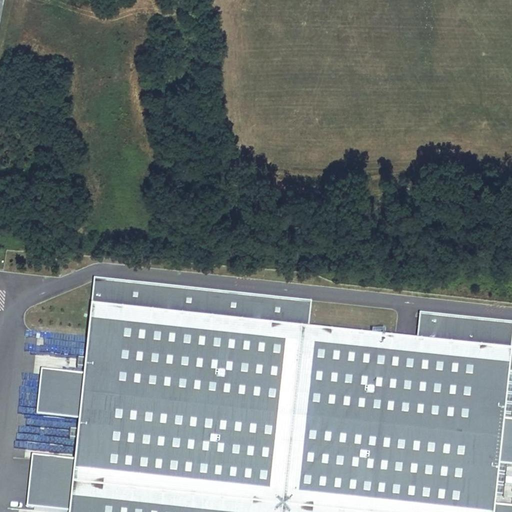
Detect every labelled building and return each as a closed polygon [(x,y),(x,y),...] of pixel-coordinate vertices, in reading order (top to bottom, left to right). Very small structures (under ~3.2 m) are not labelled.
[(105,282),(102,313),(301,333),(305,302),(105,282)] [(492,511),(493,501),(497,465),(503,410),(507,372),(509,355),(416,346),(301,333),(102,313),(88,311),(82,372),(76,430),(73,460),(67,511),(66,511),(492,511)] [(511,327),(419,318),(416,346),(509,355),(507,372),(511,372),(511,327)] [(38,425),(76,430),(82,372),(45,368),(38,425)] [(511,410),(503,410),(497,465),(511,466),(511,410)] [(32,508),(67,511),(73,460),(38,456),(32,508)] [(511,511),(511,503),(493,501),(492,511),(511,511)]
